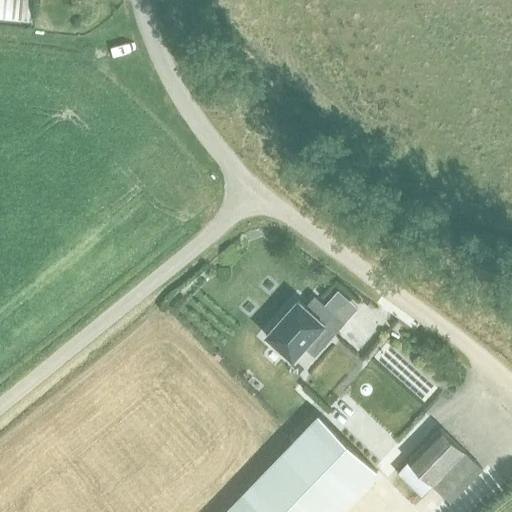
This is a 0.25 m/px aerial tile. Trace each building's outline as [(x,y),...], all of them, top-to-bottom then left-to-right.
[(0,0),(0,18),(38,21),(39,0),(0,0)] [(324,325),(334,334),(344,323),(315,297),(306,307),(298,300),(274,327),(266,336),(293,360),(305,347),(324,325)] [(337,511),(377,471),(319,415),(225,511),(337,511)] [(440,427),(397,472),(422,496),(433,485),(465,451),(440,427)] [(465,451),(433,485),(451,503),(483,468),(465,451)]
